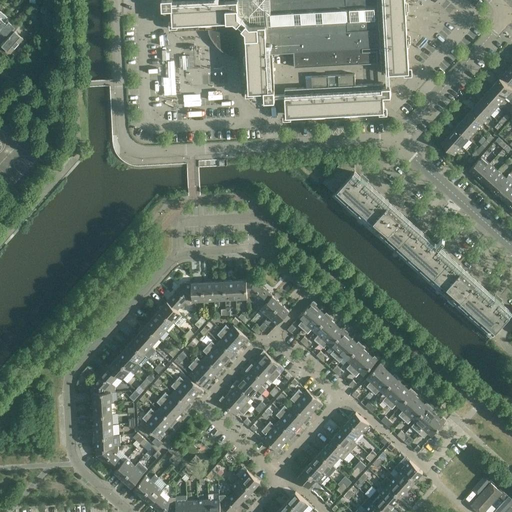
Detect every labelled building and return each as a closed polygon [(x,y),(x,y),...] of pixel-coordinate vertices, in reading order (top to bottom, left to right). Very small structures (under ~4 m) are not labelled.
[(162,0),(162,8),(172,7),(172,30),(208,28),(210,33),(214,42),(221,48),(226,52),(234,55),(240,56),(242,91),(265,90),(265,99),(276,99),(273,53),(380,47),(382,73),(408,71),(406,27),(404,0),(162,0)] [(0,32),(2,34),(12,22),(8,18),(4,21),(0,17),(0,32)] [(12,22),(2,34),(6,38),(0,44),(9,53),(22,38),(14,30),(17,26),(12,22)] [(313,87),(285,88),(286,114),(385,109),(384,99),(390,98),(390,95),(391,95),(391,86),(383,87),(383,83),(356,84),(355,74),(338,75),(339,85),(329,86),(329,75),(312,76),(313,87)] [(511,89),(500,78),(492,86),(505,98),(511,89)] [(505,98),(492,86),(485,94),(498,106),(505,98)] [(498,106),(485,94),(478,102),(491,114),(498,106)] [(491,114),(478,102),(471,110),(483,122),(491,114)] [(163,113),(179,113),(179,105),(163,105),(163,113)] [(483,122),(471,110),(463,118),(476,130),(483,122)] [(476,130),(463,118),(456,126),(473,141),(474,140),(470,137),(476,130)] [(473,141),(456,126),(449,134),(462,146),(468,139),(472,142),(473,141)] [(462,146),(449,134),(441,143),(454,154),(462,146)] [(486,139),(483,137),(479,141),(485,147),(489,142),(486,139)] [(481,155),(470,168),(478,176),(490,163),(481,155)] [(432,240),(427,236),(425,238),(365,184),(367,182),(355,171),(354,163),(339,164),(323,182),(335,192),(332,195),(345,206),(347,204),(407,258),(405,260),(418,271),(420,269),(469,313),(466,315),(479,326),(481,324),(492,334),(490,336),(490,337),(511,312),(511,311),(511,312),(510,314),(499,304),(501,302),(488,290),(486,293),(438,249),(445,240),(442,237),(441,239),(437,235),(432,240)] [(490,163),(478,176),(486,183),(498,170),(490,163)] [(498,170),(486,183),(494,190),(506,177),(498,170)] [(511,182),(506,177),(494,190),(502,197),(511,186),(511,182)] [(511,186),(502,197),(510,205),(511,202),(511,186)] [(246,279),(235,280),(236,298),(247,297),(246,279)] [(254,279),(246,279),(247,297),(247,301),(253,301),(256,298),(263,305),(264,305),(273,295),(254,279)] [(224,280),(214,281),(214,299),(225,298),(224,280)] [(235,280),(224,280),(225,298),(236,298),(235,280)] [(203,281),(192,282),(193,300),(204,299),(203,281)] [(214,281),(203,281),(204,299),(214,299),(214,281)] [(184,283),(167,301),(177,310),(177,309),(184,302),(187,304),(193,304),(193,300),(192,282),(184,283)] [(264,305),(263,305),(260,308),(269,316),(281,302),(273,295),(264,305)] [(313,300),(298,316),(302,320),(298,324),(303,328),(320,309),(315,305),(317,303),(313,300)] [(177,310),(167,301),(160,309),(173,321),(181,313),(177,309),(177,310)] [(281,302),(269,316),(277,323),(289,310),(281,302)] [(173,321),(160,309),(153,317),(166,329),(173,321)] [(320,309),(303,328),(307,333),(311,328),(315,331),(330,315),(326,312),(324,314),(320,309)] [(330,315),(315,331),(318,334),(314,339),(319,343),(336,324),(331,320),(333,318),(330,315)] [(166,329),(153,317),(145,325),(159,337),(166,329)] [(226,324),(221,329),(240,346),(244,341),(246,343),(250,339),(233,324),(230,328),(226,324)] [(336,324),(319,343),(323,347),(327,343),(331,346),(346,329),(342,326),(340,328),(336,324)] [(159,337),(145,325),(138,333),(151,345),(159,337)] [(240,346),(221,329),(217,334),(222,338),(219,341),(235,356),(238,352),(236,350),(240,346)] [(346,329),(331,346),(334,349),(330,353),(335,357),(352,338),(347,334),(349,332),(346,329)] [(151,345),(138,333),(131,341),(144,353),(151,345)] [(352,338),(335,357),(340,361),(344,357),(347,360),(362,344),(358,340),(357,342),(352,338)] [(211,340),(207,345),(226,362),(230,357),(232,359),(235,356),(219,341),(216,344),(211,340)] [(144,353),(131,341),(124,349),(137,361),(144,353)] [(362,344),(347,360),(350,363),(346,367),(351,372),(368,353),(364,349),(365,347),(362,344)] [(226,362),(207,345),(203,350),(207,354),(204,357),(221,372),(224,368),(222,366),(226,362)] [(137,361),(124,349),(116,357),(130,369),(137,361)] [(280,365),(263,350),(260,354),(262,356),(258,360),(277,377),(281,373),(276,369),(280,365)] [(368,353),(351,372),(356,376),(360,371),(363,375),(378,358),(374,355),(373,357),(368,353)] [(197,356),(192,361),(211,378),(216,373),(218,375),(221,372),(204,357),(201,360),(197,356)] [(130,369),(116,357),(109,365),(119,374),(119,375),(122,378),(130,369)] [(277,377),(258,360),(254,365),(252,363),(248,366),(265,381),(268,378),(272,382),(277,377)] [(211,378),(192,361),(188,366),(193,370),(189,374),(206,388),(209,384),(207,383),(211,378)] [(381,361),(367,377),(370,381),(366,385),(371,390),(388,370),(384,367),(385,365),(381,361)] [(119,374),(109,365),(93,384),(93,392),(111,391),(115,391),(115,385),(112,382),(119,375),(119,374)] [(265,381),(248,366),(245,370),(247,372),(243,376),(262,393),(266,389),(262,385),(265,381)] [(388,370),(371,390),(376,394),(380,389),(383,392),(398,376),(394,373),(393,375),(388,370)] [(179,376),(175,380),(194,397),(198,393),(200,395),(204,391),(187,376),(184,380),(179,376)] [(262,393),(243,376),(239,381),(237,379),(234,382),(250,397),(253,394),(258,398),(262,393)] [(398,376),(383,392),(386,395),(382,400),(387,404),(404,385),(400,381),(401,379),(398,376)] [(194,397),(175,380),(171,385),(176,389),(173,392),(189,407),(192,404),(190,402),(194,397)] [(250,397),(234,382),(231,386),(233,388),(229,392),(248,409),(252,405),(247,401),(250,397)] [(404,385),(387,404),(392,408),(396,404),(399,407),(414,390),(410,387),(409,389),(404,385)] [(299,389),(295,393),(313,410),(317,406),(319,408),(323,404),(307,389),(303,393),(299,389)] [(414,390),(399,407),(402,410),(398,414),(403,418),(420,399),(416,395),(417,393),(414,390)] [(111,391),(93,392),(94,403),(112,402),(111,391)] [(165,392),(161,396),(180,413),(184,409),(186,411),(189,407),(173,392),(170,396),(165,392)] [(248,409),(229,392),(225,397),(223,395),(219,399),(236,414),(239,410),(243,414),(248,409)] [(313,410),(295,393),(290,398),(295,402),(292,405),(308,420),(311,417),(309,415),(313,410)] [(180,413),(161,396),(157,401),(161,405),(158,408),(175,423),(178,420),(176,418),(180,413)] [(420,399),(403,418),(408,423),(412,418),(415,421),(430,405),(426,401),(425,404),(420,399)] [(112,402),(94,403),(94,414),(112,413),(112,402)] [(308,420),(292,405),(289,409),(284,405),(280,409),(299,426),(303,422),(305,424),(308,420)] [(430,405),(415,421),(419,424),(415,429),(419,433),(436,414),(432,410),(434,408),(430,405)] [(151,408),(146,412),(165,429),(169,425),(171,427),(175,423),(158,408),(155,412),(151,408)] [(299,426),(280,409),(276,414),(280,418),(277,421),(294,436),(297,433),(295,431),(299,426)] [(165,429),(146,412),(142,417),(147,421),(143,425),(160,440),(163,436),(161,434),(165,429)] [(369,424),(356,412),(348,420),(362,432),(369,424)] [(112,413),(94,414),(95,425),(113,424),(112,413)] [(436,414),(419,433),(424,437),(428,432),(432,436),(446,419),(443,416),(441,418),(436,414)] [(362,432),(348,420),(341,428),(354,440),(362,432)] [(294,436),(277,421),(274,425),(270,421),(266,425),(284,442),(288,438),(290,440),(294,436)] [(113,424),(95,425),(96,435),(113,434),(113,424)] [(284,442),(266,425),(261,430),(266,434),(262,438),(279,453),(282,449),(280,447),(284,442)] [(354,440),(341,428),(334,436),(350,451),(358,443),(354,440)] [(148,442),(137,432),(133,436),(144,446),(148,442)] [(113,434),(96,435),(96,446),(114,445),(113,434)] [(350,451),(334,436),(326,444),(340,456),(343,459),(350,451)] [(340,456),(326,444),(319,452),(333,464),(340,456)] [(114,445),(96,446),(97,455),(115,471),(124,461),(123,461),(116,454),(119,451),(118,445),(114,445)] [(333,464),(319,452),(312,460),(329,475),(329,476),(337,468),(333,464)] [(195,455),(190,460),(195,465),(200,459),(195,455)] [(127,457),(123,461),(124,461),(115,471),(123,478),(135,465),(127,457)] [(329,475),(312,460),(305,468),(318,481),(322,483),(329,475)] [(409,460),(405,464),(401,460),(397,464),(415,480),(423,472),(409,460)] [(415,480),(397,464),(394,468),(398,472),(395,476),(408,488),(415,480)] [(135,465),(123,478),(131,486),(143,473),(135,465)] [(216,465),(206,475),(211,479),(220,469),(216,465)] [(197,476),(186,466),(182,470),(193,480),(197,476)] [(318,481),(305,468),(297,477),(311,489),(318,481)] [(260,481),(247,469),(239,478),(252,490),(260,481)] [(146,475),(134,488),(142,496),(154,482),(159,477),(155,474),(150,479),(146,475)] [(408,488),(395,476),(391,480),(386,476),(383,480),(401,496),(408,488)] [(252,490),(239,478),(232,486),(235,489),(245,498),(252,490)] [(401,496),(383,480),(379,484),(384,488),(380,492),(394,504),(401,496)] [(470,503),(470,504),(479,511),(482,511),(502,490),(491,480),(470,503)] [(154,482),(142,496),(150,503),(163,490),(154,482)] [(219,494),(219,499),(220,511),(232,511),(245,498),(235,489),(228,497),(225,494),(219,494)] [(386,511),(394,504),(380,492),(377,489),(369,497),(385,511),(386,511)] [(171,497),(163,490),(150,503),(160,511),(176,511),(176,497),(171,497)] [(309,503),(295,491),(288,500),(301,511),(309,503)] [(208,493),(209,499),(209,511),(220,511),(219,499),(214,499),(213,493),(208,493)] [(187,511),(187,500),(187,495),(176,496),(176,497),(176,511),(187,511)] [(385,511),(369,497),(368,496),(361,504),(366,508),(369,511),(385,511)] [(209,511),(209,499),(198,500),(198,511),(209,511)] [(511,505),(505,499),(492,511),(511,511),(511,509),(511,507),(511,505)] [(198,511),(198,500),(187,500),(187,511),(198,511)] [(300,511),(301,511),(288,500),(281,508),(285,511),(300,511)]
